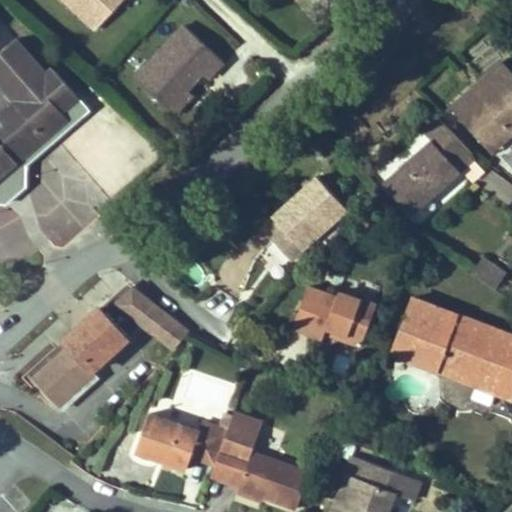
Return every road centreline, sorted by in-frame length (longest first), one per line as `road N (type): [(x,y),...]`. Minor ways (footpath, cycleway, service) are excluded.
road 1 (tertiary): [(127,238),(394,0)]
road 2 (residential): [(0,434),(66,480),(169,511)]
road 3 (tertiary): [(0,331),(68,268),(127,238)]
road 4 (residential): [(236,335),(181,297),(127,238)]
road 5 (track): [(303,82),(214,0)]
